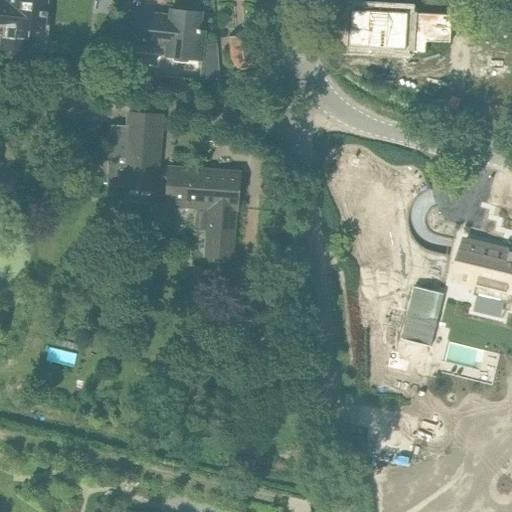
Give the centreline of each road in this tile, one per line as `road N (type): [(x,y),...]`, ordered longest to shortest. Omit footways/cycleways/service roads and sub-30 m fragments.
road 1 (unclassified): [(341,511),(304,128),(326,92)]
road 2 (unclassified): [(511,163),(376,127),(326,92)]
